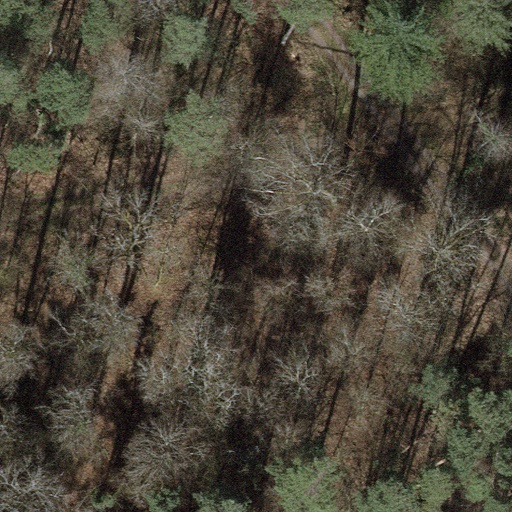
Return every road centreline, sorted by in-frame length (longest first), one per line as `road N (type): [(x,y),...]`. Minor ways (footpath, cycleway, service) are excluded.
road 1 (track): [(0,215),(277,166),(393,129)]
road 2 (track): [(511,281),(293,0)]
